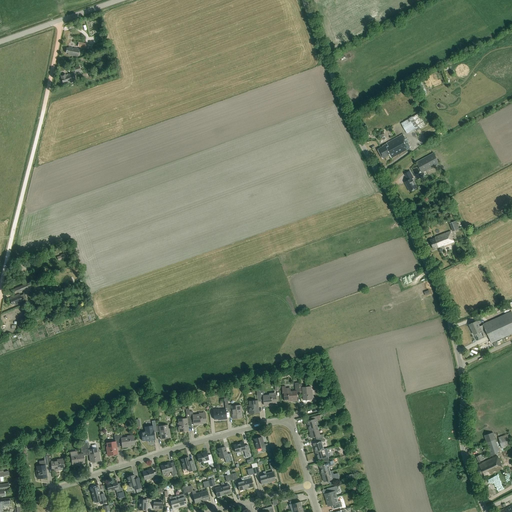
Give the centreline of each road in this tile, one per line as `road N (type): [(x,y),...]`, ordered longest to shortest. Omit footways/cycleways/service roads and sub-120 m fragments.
road 1 (unclassified): [(484,511),(461,441),(461,377),(442,298),(356,135),(305,0)]
road 2 (track): [(60,21),(0,299)]
road 3 (residential): [(51,511),(56,489),(289,418)]
road 4 (unclassified): [(0,42),(120,0)]
